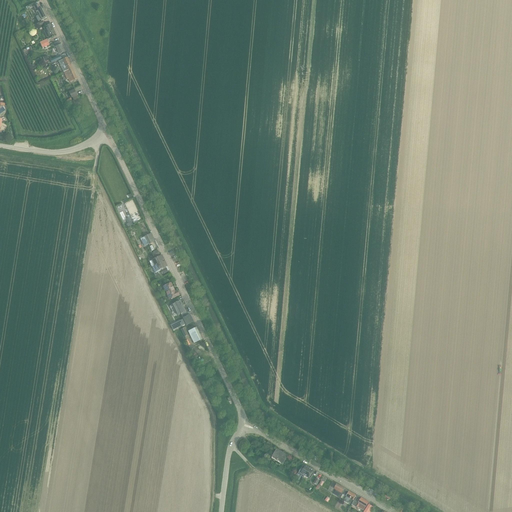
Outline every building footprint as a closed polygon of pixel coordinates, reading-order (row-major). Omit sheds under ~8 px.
[(38,12),(42,20),(47,17),(43,9),(41,10),(39,4),(35,6),(34,3),(26,7),(27,10),(33,7),(36,13),(38,12)] [(47,38),(53,35),(55,33),(50,24),(45,26),(46,29),(43,31),(47,38)] [(39,42),(42,48),(49,45),(47,39),(39,42)] [(54,43),(59,54),(65,51),(61,44),(59,41),(54,43)] [(64,63),(67,70),(72,68),(67,57),(60,61),(61,64),(64,63)] [(67,79),(68,78),(70,82),(77,78),(72,68),(67,70),(63,72),(67,79)] [(72,97),(73,100),(74,100),(78,98),(74,89),(69,91),(72,97)] [(144,246),(149,244),(155,241),(151,233),(145,236),(140,238),(144,246)] [(154,257),(148,260),(150,264),(153,263),(154,265),(164,260),(161,255),(160,256),(160,255),(160,254),(158,251),(152,253),(153,257),(154,257)] [(164,260),(154,265),(156,271),(157,271),(159,269),(160,271),(162,275),(168,272),(168,271),(166,268),(166,267),(165,266),(167,266),(164,260)] [(163,286),(169,299),(179,294),(177,290),(175,291),(171,283),(163,286)] [(173,304),(172,305),(176,315),(178,315),(186,311),(180,300),(173,304)] [(183,319),(176,322),(176,323),(179,327),(186,324),(186,325),(191,323),(189,320),(185,323),(183,319)] [(194,343),(196,342),(202,339),(196,327),(192,329),(188,331),(194,343)] [(272,457),(271,458),(282,465),(283,463),(285,461),(288,455),(277,449),(275,451),(274,454),(272,457)] [(298,473),(304,477),(305,475),(310,467),(306,465),(305,467),(302,466),(300,470),(298,473)] [(310,467),(305,475),(311,478),(314,473),(312,472),(313,470),(310,467)] [(336,490),(334,493),(333,494),(339,497),(345,488),(337,484),(336,485),(334,484),(333,487),(334,488),(334,489),(336,490)] [(347,496),(346,497),(344,500),(348,503),(350,498),(353,500),(356,495),(349,491),(348,492),(346,491),(344,495),(347,496)] [(356,506),(359,508),(364,511),(369,502),(361,497),(359,502),(355,500),(352,504),(355,507),(356,506)]
